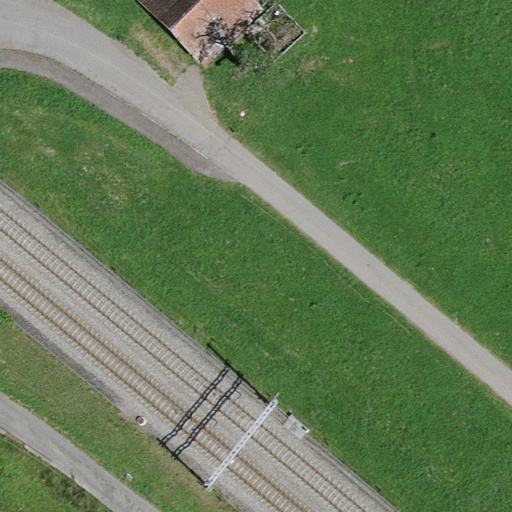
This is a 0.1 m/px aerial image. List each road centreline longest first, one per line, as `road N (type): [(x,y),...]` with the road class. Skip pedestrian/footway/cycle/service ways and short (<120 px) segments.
road 1 (residential): [(511,386),(220,139),(112,66),(0,17)]
road 2 (unclassified): [(0,408),(138,511)]
